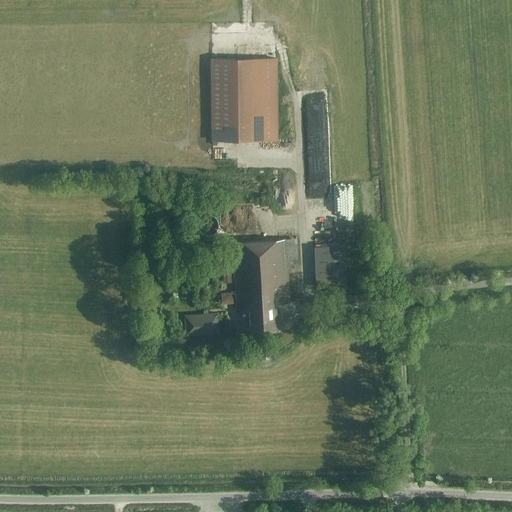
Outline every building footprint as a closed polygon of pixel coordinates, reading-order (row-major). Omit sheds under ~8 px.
[(284,57),(209,58),(209,141),(283,140),(284,57)] [(297,236),(232,238),(235,308),(251,309),(274,309),(290,307),(289,266),(298,266),(297,236)] [(347,246),(315,247),(317,291),(349,290),(347,246)] [(232,280),(232,271),(223,272),(223,281),(232,280)] [(233,290),(221,291),(222,302),(234,302),(233,290)] [(218,309),(183,311),(185,335),(220,333),(218,309)] [(252,330),(275,329),(274,309),(251,309),(252,330)]
